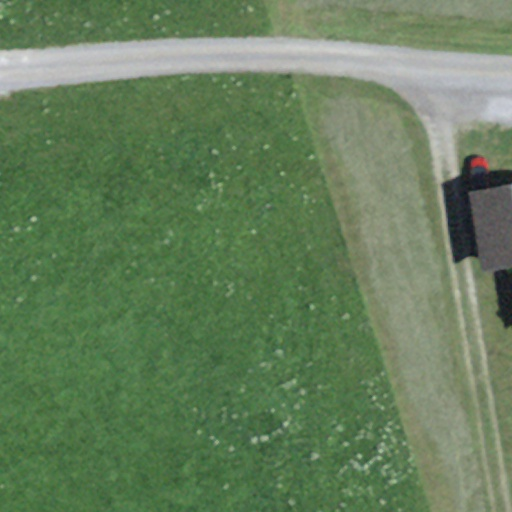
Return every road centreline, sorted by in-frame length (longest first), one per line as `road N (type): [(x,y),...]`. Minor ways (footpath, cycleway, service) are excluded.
road 1 (track): [(0,71),(290,54),(511,73)]
road 2 (track): [(421,67),(446,148),(505,511)]
